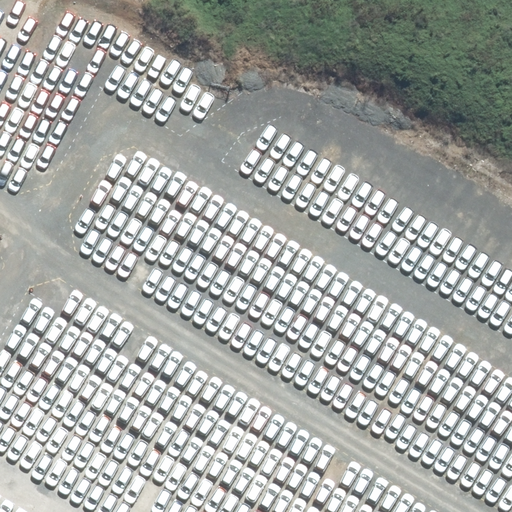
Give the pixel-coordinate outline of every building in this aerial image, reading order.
[(0,290),(27,303),(52,247),(24,235),(0,289),(0,290)] [(205,511),(332,511),(423,332),(323,281),(205,511)] [(272,333),(230,310),(202,362),(244,385),(272,333)] [(192,414),(178,407),(156,453),(190,470),(207,436),(186,425),(192,414)] [(173,511),(189,480),(149,460),(122,511),(173,511)]
